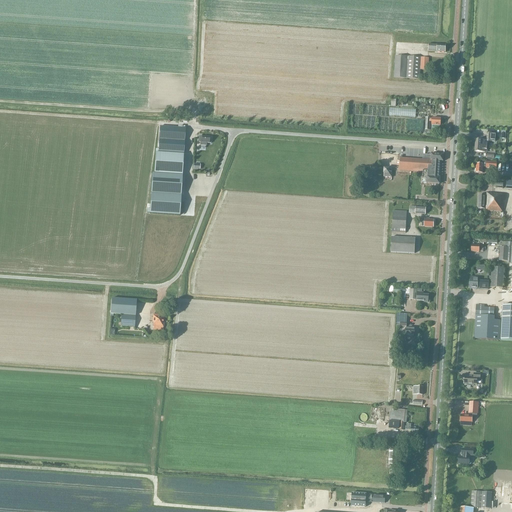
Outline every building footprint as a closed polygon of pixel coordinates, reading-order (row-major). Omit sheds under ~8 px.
[(437,52),(445,52),(446,45),(438,44),(429,44),(428,51),(437,51),(437,52)] [(395,76),(394,78),(420,79),(420,77),(420,70),(428,70),(429,58),(396,56),(395,76)] [(416,109),(390,108),(389,116),(416,118),(416,109)] [(441,119),(426,118),(426,130),(430,130),(430,121),(432,121),(432,125),(440,126),(441,119)] [(147,209),(147,213),(150,213),(150,214),(180,216),(182,175),(185,128),(160,127),(158,149),(156,149),(154,173),(154,174),(152,174),(150,209),(147,209)] [(198,143),(200,143),(200,146),(207,146),(207,143),(209,144),(209,143),(211,144),(211,139),(210,139),(210,137),(202,137),(199,137),(198,143)] [(484,140),(475,140),(475,152),(483,152),(483,151),(487,151),(487,148),(487,142),(484,142),(484,140)] [(401,159),(401,161),(397,161),(397,166),(400,166),(400,168),(423,170),(423,179),(427,179),(427,183),(440,184),(440,177),(441,161),(443,161),(444,155),(431,154),(431,155),(423,154),(423,160),(401,159)] [(483,162),(483,164),(476,164),(476,171),(476,173),(482,173),(483,167),(486,167),(486,168),(495,168),(495,163),(483,162)] [(384,177),(393,178),(393,169),(385,169),(384,177)] [(479,195),(479,209),(485,209),(485,199),(486,199),(486,211),(503,212),(504,194),(491,193),(491,194),(487,193),(486,195),(479,195)] [(409,213),(426,214),(426,207),(410,206),(409,213)] [(392,232),(406,233),(407,210),(405,210),(405,211),(393,210),(392,232)] [(422,226),(433,227),(433,226),(434,226),(434,224),(433,224),(434,220),(429,220),(429,219),(425,219),(421,219),(421,222),(422,222),(422,226)] [(391,251),(415,253),(416,238),(392,236),(391,251)] [(511,242),(500,241),(499,256),(499,259),(499,260),(499,261),(507,261),(507,263),(511,263),(511,242)] [(481,289),(489,289),(489,287),(502,288),(503,268),(492,267),(491,282),(490,282),(481,281),(478,281),(478,278),(470,278),(470,288),(481,289)] [(423,294),(422,294),(421,294),(422,290),(410,290),(409,300),(417,300),(417,302),(429,303),(430,298),(428,298),(429,295),(424,295),(423,295),(423,294)] [(112,299),(110,316),(113,316),(113,314),(121,315),(121,326),(135,327),(137,300),(112,299)] [(476,307),(475,315),(474,339),(499,340),(500,320),(494,320),(494,316),(493,316),(494,308),(484,307),(484,305),(482,305),(482,307),(476,307)] [(511,306),(503,306),(500,341),(511,341),(511,306)] [(164,315),(153,315),(152,322),(154,323),(153,326),(154,327),(154,330),(163,331),(164,315)] [(407,323),(407,316),(406,316),(398,315),(397,315),(396,326),(400,326),(400,323),(400,322),(406,322),(407,323)] [(405,336),(414,337),(414,328),(405,328),(405,336)] [(465,376),(464,384),(467,384),(467,385),(473,385),(473,384),(477,385),(481,385),(482,379),(480,379),(480,373),(474,373),(474,377),(471,377),(469,377),(465,376)] [(416,395),(422,395),(423,387),(414,386),(413,394),(416,394),(416,395)] [(469,415),(472,416),(477,416),(478,403),(470,402),(469,415)] [(390,409),(389,428),(399,429),(399,430),(403,430),(404,422),(406,422),(407,410),(390,409)] [(411,430),(411,434),(419,434),(419,433),(420,431),(419,431),(419,428),(415,428),(415,427),(411,427),(411,424),(407,424),(406,427),(405,427),(405,429),(411,430)] [(389,447),(388,463),(396,464),(397,448),(389,447)] [(459,457),(458,464),(470,465),(470,456),(473,456),(473,450),(462,449),(461,457),(459,457)] [(471,507),(474,508),(491,509),(492,493),(489,493),(472,491),(471,507)] [(352,493),(351,506),(365,507),(366,502),(385,503),(385,496),(366,495),(366,494),(352,493)] [(337,505),(349,506),(350,500),(347,500),(347,497),(337,496),(337,505)]
